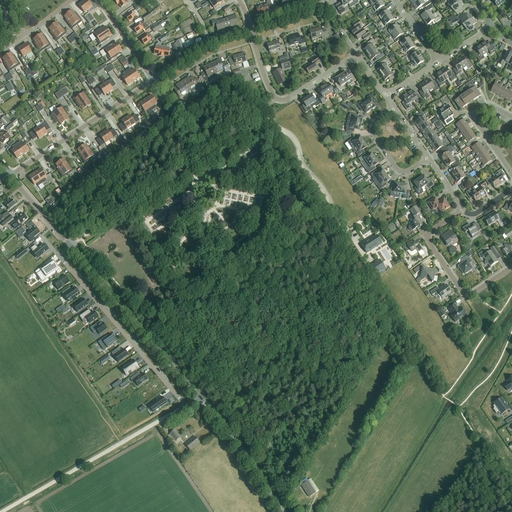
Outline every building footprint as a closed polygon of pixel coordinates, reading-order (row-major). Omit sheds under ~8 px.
[(92,7),(87,0),(84,0),(78,5),(84,13),(92,7)] [(215,0),(208,5),(209,7),(212,5),(214,8),(223,2),(221,0),(215,0)] [(269,8),(272,7),(270,0),(267,0),(266,0),(267,4),(256,7),(258,15),(270,12),(269,8)] [(348,4),(345,0),(338,0),(340,2),(335,6),(341,14),(345,11),(343,8),(348,4)] [(421,0),(420,0),(413,5),(417,9),(424,5),(425,7),(430,4),(428,1),(424,4),(421,0)] [(451,8),(461,1),(459,0),(447,0),(450,8),(451,8)] [(378,13),(383,10),(382,7),(384,6),(381,1),(373,6),(376,11),(377,10),(378,13)] [(461,1),(451,8),(451,9),(457,15),(462,11),(460,8),(463,7),(462,3),(461,1)] [(137,11),(143,6),(141,3),(134,7),(137,11)] [(424,21),(432,15),(429,11),(433,8),(431,5),(426,9),(428,11),(421,16),(424,21)] [(160,10),(158,7),(143,17),(145,20),(160,10)] [(68,13),(77,25),(83,21),(75,12),(74,13),(72,10),(68,13)] [(382,20),(390,15),(387,11),(385,12),(383,10),(378,13),(380,15),(379,16),(382,20)] [(134,11),(132,12),(132,11),(125,16),(129,22),(136,17),(134,15),(136,14),(134,11)] [(72,29),(77,25),(68,13),(64,16),(66,19),(65,20),(72,29)] [(95,19),(90,13),(85,17),(90,23),(95,19)] [(462,26),(473,19),(471,17),(469,15),(466,16),(464,14),(459,17),(462,25),(462,26)] [(388,27),(393,24),(391,21),(393,20),(390,15),(382,20),(385,25),(386,25),(388,27)] [(432,15),(424,21),(427,25),(434,20),(436,23),(441,20),(439,17),(435,20),(432,15)] [(225,19),(227,27),(238,24),(235,16),(225,19)] [(217,30),(227,27),(225,19),(216,22),(216,20),(211,21),(213,27),(216,26),(217,30)] [(473,19),(462,26),(463,26),(469,32),(474,29),(472,26),(475,24),(474,20),(473,19)] [(155,32),(162,27),(162,28),(167,25),(164,20),(152,28),(155,32)] [(354,35),(361,30),(359,26),(362,25),(359,20),(354,24),(355,26),(350,30),(354,35)] [(143,23),(142,21),(133,27),(136,33),(144,28),(144,29),(147,27),(144,22),(143,23)] [(53,25),(62,37),(67,33),(60,24),(59,25),(57,22),(53,25)] [(392,35),(400,30),(397,25),(394,26),(393,24),(388,27),(389,30),(392,35)] [(57,41),(62,37),(53,25),(49,28),(51,31),(50,32),(57,41)] [(96,39),(108,31),(106,27),(103,29),(102,27),(92,34),(96,39)] [(322,38),(327,37),(325,30),(321,31),(320,28),(309,31),(312,39),(323,36),(323,37),(322,38)] [(361,30),(354,35),(358,40),(362,37),(364,40),(370,36),(367,31),(365,33),(362,29),(361,30)] [(399,40),(402,38),(401,36),(403,34),(400,30),(392,35),(395,39),(396,39),(397,41),(399,41),(399,40)] [(108,31),(96,39),(99,45),(109,38),(108,37),(111,35),(108,31)] [(149,33),(147,34),(140,39),(144,44),(151,40),(149,37),(151,36),(149,33)] [(37,36),(45,49),(51,46),(45,36),(43,37),(42,34),(37,36)] [(72,43),(77,39),(73,34),(68,38),(72,43)] [(300,44),(305,43),(304,37),(300,38),(299,34),(294,36),(295,36),(288,38),(290,45),(300,43),(300,44)] [(40,53),(45,49),(37,36),(33,39),(35,42),(34,43),(40,53)] [(403,48),(411,42),(408,38),(406,39),(404,37),(402,38),(399,40),(399,41),(403,48)] [(175,41),(179,51),(184,49),(193,44),(191,40),(189,40),(185,43),(183,38),(180,40),(180,39),(175,41)] [(367,55),(376,49),(373,46),(376,44),(373,39),(367,43),(369,46),(363,50),(367,55)] [(280,50),(283,49),(282,44),(279,45),(278,41),(274,42),(274,43),(267,45),(269,52),(280,49),(280,50)] [(409,54),(414,51),(412,49),(414,47),(411,42),(403,48),(406,52),(407,52),(409,54)] [(490,43),(487,45),(485,42),(480,45),(486,53),(489,52),(491,54),(496,51),(490,43)] [(23,57),(26,55),(32,52),(26,43),(18,49),(23,57)] [(107,55),(119,47),(116,43),(113,45),(112,43),(99,52),(103,57),(106,55),(107,55)] [(161,57),(163,46),(156,45),(156,47),(155,47),(154,54),(159,55),(158,56),(161,57)] [(163,45),(163,46),(161,57),(163,57),(164,56),(169,57),(170,50),(170,48),(166,47),(167,45),(163,45)] [(483,55),(486,53),(480,45),(475,48),(479,54),(476,55),(480,61),(485,58),(483,55)] [(122,51),(119,47),(107,55),(110,61),(120,54),(119,53),(122,51)] [(376,49),(367,55),(371,60),(376,57),(379,60),(384,56),(381,51),(378,53),(376,49)] [(413,62),(421,57),(417,52),(415,53),(414,51),(409,54),(410,57),(413,62)] [(508,64),(511,56),(511,54),(507,52),(504,57),(502,55),(497,63),(503,66),(505,63),(508,64)] [(7,56),(15,68),(20,65),(14,55),(13,56),(11,53),(7,56)] [(243,62),(247,61),(244,53),(233,56),(235,65),(243,63),(243,62)] [(128,60),(124,55),(119,59),(122,64),(128,60)] [(9,72),(15,68),(7,56),(2,58),(4,61),(3,62),(9,72)] [(316,65),(320,62),(315,56),(309,60),(311,63),(304,67),(309,74),(318,68),(316,65)] [(421,67),(423,66),(421,63),(424,61),(421,57),(413,62),(409,64),(410,66),(414,64),(416,67),(419,65),(421,67)] [(457,60),(463,69),(466,67),(468,69),(473,66),(469,60),(466,62),(463,57),(457,60)] [(381,75),(389,69),(387,66),(390,63),(387,58),(380,62),(382,66),(377,69),(381,75)] [(282,69),(280,69),(273,73),(276,80),(277,83),(278,83),(279,85),(287,81),(282,72),(291,69),(288,59),(280,62),(282,69)] [(211,64),(216,74),(224,70),(225,73),(230,70),(226,62),(222,65),(220,60),(211,64)] [(460,71),(463,69),(457,60),(452,63),(456,69),(453,71),(457,76),(461,73),(460,71)] [(217,76),(216,74),(211,64),(203,68),(205,72),(201,74),(202,76),(204,81),(205,82),(209,80),(208,77),(214,75),(215,77),(217,76)] [(27,69),(30,74),(32,77),(37,73),(33,66),(27,69)] [(126,71),(133,82),(140,78),(134,69),(132,71),(130,68),(126,71)] [(441,71),(446,80),(449,78),(451,81),(456,78),(452,72),(449,73),(446,68),(441,71)] [(389,69),(381,75),(384,80),(390,76),(392,79),(398,75),(394,71),(392,72),(389,69)] [(127,86),(133,82),(126,71),(122,73),(124,76),(122,77),(127,86)] [(443,82),(446,80),(441,71),(435,75),(439,80),(437,82),(440,87),(445,84),(443,82)] [(341,75),(346,83),(349,81),(351,84),(356,81),(351,73),(348,75),(346,72),(341,75)] [(342,86),(346,83),(341,75),(335,79),(337,82),(334,84),(339,91),(344,88),(342,86)] [(96,81),(94,78),(93,76),(90,78),(89,76),(86,78),(91,85),(96,81)] [(182,82),(189,92),(191,90),(192,92),(194,92),(197,90),(197,88),(198,88),(199,86),(198,85),(200,84),(200,83),(202,82),(199,78),(197,79),(197,78),(194,80),(192,77),(189,79),(188,77),(182,82)] [(103,84),(109,93),(113,90),(112,88),(116,85),(112,79),(103,84)] [(424,83),(429,91),(432,89),(434,92),(439,89),(435,83),(432,85),(429,79),(424,83)] [(500,86),(499,85),(496,84),(498,81),(496,80),(494,83),(495,83),(490,91),(495,94),(500,86)] [(186,93),(189,92),(182,82),(176,86),(177,87),(174,89),(179,98),(183,96),(184,96),(185,96),(185,95),(186,94),(186,93)] [(323,87),(329,95),(332,93),(333,96),(339,93),(334,86),(331,88),(328,83),(323,87)] [(426,93),(429,91),(424,83),(418,86),(422,91),(420,93),(424,99),(426,97),(427,99),(429,97),(426,93)] [(467,86),(470,90),(476,99),(481,96),(472,83),(467,86)] [(505,88),(504,88),(501,86),(502,84),(500,83),(499,85),(500,86),(495,94),(500,97),(505,88)] [(104,96),(109,93),(103,84),(95,90),(99,96),(103,94),(104,96)] [(509,91),(508,90),(506,89),(507,86),(505,85),(504,88),(505,88),(500,97),(505,99),(509,91)] [(60,90),(64,96),(69,92),(66,87),(60,90)] [(325,97),(329,95),(323,87),(318,90),(321,95),(318,97),(322,103),(327,100),(325,97)] [(59,99),(64,96),(60,90),(55,94),(59,99)] [(407,94),(412,102),(415,100),(417,102),(421,99),(418,94),(415,96),(412,90),(407,94)] [(465,94),(470,103),(476,99),(470,90),(465,94)] [(78,95),(87,107),(91,105),(89,102),(90,101),(84,91),(78,95)] [(366,103),(371,110),(372,109),(372,110),(376,107),(373,102),(376,101),(371,94),(367,97),(367,98),(368,101),(366,103)] [(409,104),(412,102),(407,94),(402,97),(405,103),(403,104),(407,110),(411,107),(409,104)] [(459,98),(465,106),(470,103),(465,94),(459,98)] [(83,110),(87,107),(78,95),(73,98),(79,108),(81,107),(83,110)] [(145,99),(153,110),(157,108),(155,105),(157,104),(152,95),(145,99)] [(306,98),(311,105),(312,107),(314,105),(316,107),(318,105),(318,106),(321,104),(317,99),(315,100),(311,95),(306,98)] [(308,107),(311,105),(306,98),(302,101),(304,105),(300,107),(305,114),(308,112),(307,112),(310,110),(308,107)] [(460,110),(465,106),(459,98),(454,101),(460,110)] [(149,113),(153,110),(145,99),(139,103),(145,112),(147,110),(149,113)] [(354,109),(355,109),(357,107),(349,102),(348,101),(348,102),(347,104),(354,108),(354,109)] [(371,110),(366,103),(363,104),(361,102),(356,105),(361,111),(363,109),(366,114),(370,111),(371,110)] [(56,109),(65,122),(69,119),(67,116),(68,115),(62,105),(56,109)] [(451,109),(448,105),(446,106),(444,105),(442,108),(439,111),(442,115),(441,115),(445,121),(444,122),(446,126),(454,121),(451,117),(453,116),(449,110),(451,109)] [(61,125),(65,122),(56,109),(51,113),(57,123),(59,122),(61,125)] [(418,127),(426,121),(423,116),(424,115),(423,112),(417,116),(419,119),(414,122),(418,127)] [(352,123),(361,125),(361,124),(362,124),(363,119),(357,118),(358,115),(350,113),(348,118),(350,118),(353,120),(352,123)] [(131,126),(127,129),(135,124),(139,121),(135,114),(131,117),(130,115),(125,118),(131,126)] [(6,126),(10,122),(5,116),(1,120),(6,126)] [(18,121),(15,118),(5,127),(8,131),(14,126),(14,125),(18,121)] [(123,132),(127,129),(131,126),(125,118),(121,121),(123,123),(118,126),(123,132)] [(459,129),(466,124),(463,120),(456,125),(458,128),(456,130),(457,132),(459,130),(459,129)] [(421,132),(432,125),(431,125),(430,126),(426,121),(418,127),(421,132)] [(37,128),(43,136),(47,134),(46,132),(50,129),(46,122),(45,123),(42,125),(37,128)] [(360,126),(361,125),(352,123),(351,126),(348,126),(347,125),(345,130),(347,131),(352,132),(354,132),(354,129),(360,131),(361,126),(360,126)] [(462,134),(470,129),(466,124),(459,129),(459,130),(461,133),(459,135),(460,136),(462,135),(462,134)] [(425,137),(433,131),(431,128),(432,126),(432,125),(421,132),(425,137)] [(39,139),(43,136),(37,128),(33,131),(29,134),(33,140),(37,137),(39,139)] [(108,130),(103,132),(109,141),(113,138),(117,135),(113,129),(109,132),(108,130)] [(463,141),(465,139),(465,138),(473,133),(470,129),(462,134),(462,135),(464,137),(462,139),(463,141)] [(10,137),(9,135),(5,131),(0,135),(0,138),(1,141),(3,143),(10,137)] [(428,142),(437,136),(433,131),(425,137),(428,142)] [(101,137),(96,140),(101,146),(105,144),(109,141),(103,132),(99,135),(101,137)] [(465,138),(465,139),(467,142),(465,144),(466,145),(468,144),(469,145),(473,142),(472,140),(476,138),(473,133),(465,138)] [(431,147),(440,141),(437,136),(428,142),(431,147)] [(352,150),(356,147),(363,142),(363,141),(360,137),(356,140),(354,137),(348,142),(351,146),(350,146),(352,149),(352,150)] [(16,144),(23,155),(29,151),(24,142),(22,144),(20,141),(16,144)] [(443,150),(447,148),(445,145),(443,146),(440,141),(431,147),(432,147),(435,152),(440,149),(442,151),(443,150)] [(364,143),(363,142),(356,147),(352,150),(354,153),(355,152),(358,156),(364,152),(362,150),(367,147),(364,142),(364,143)] [(475,153),(482,147),(479,143),(471,148),(474,152),(471,153),(473,155),(475,153)] [(17,159),(23,155),(16,144),(12,147),(13,149),(11,151),(17,159)] [(82,147),(90,160),(95,156),(89,146),(88,147),(86,144),(82,147)] [(443,162),(452,157),(450,154),(454,151),(450,146),(447,148),(443,150),(445,154),(440,157),(443,162)] [(84,163),(90,160),(82,147),(77,150),(79,153),(78,154),(84,163)] [(474,158),(476,160),(478,158),(478,157),(485,152),(482,147),(475,153),(477,156),(474,158)] [(479,164),(481,162),(481,161),(488,156),(485,152),(478,157),(478,158),(476,160),(479,164)] [(363,166),(374,158),(374,157),(372,153),(367,156),(365,154),(358,159),(361,163),(363,166)] [(492,161),(488,156),(481,161),(481,162),(483,165),(481,167),(482,168),(484,167),(484,166),(492,161)] [(454,166),(459,163),(460,162),(457,158),(454,160),(452,157),(443,162),(447,167),(452,164),(454,166)] [(374,158),(363,166),(366,169),(365,169),(368,173),(375,169),(374,166),(378,163),(376,159),(375,159),(374,158)] [(60,162),(68,174),(74,170),(67,161),(66,162),(64,159),(60,162)] [(63,178),(68,174),(60,162),(55,164),(57,167),(56,168),(63,178)] [(454,178),(462,172),(460,169),(462,167),(459,163),(454,166),(456,169),(450,172),(454,178)] [(35,172),(42,183),(46,181),(45,178),(47,177),(41,168),(35,172)] [(375,182),(386,175),(385,174),(386,174),(383,170),(378,173),(376,170),(370,175),(373,179),(375,182)] [(494,177),(500,185),(505,182),(501,176),(504,175),(500,170),(496,173),(497,175),(494,177)] [(38,186),(42,183),(35,172),(29,177),(34,185),(36,184),(38,186)] [(462,172),(454,178),(457,183),(463,179),(465,182),(472,178),(469,174),(468,175),(466,173),(464,175),(462,172)] [(386,175),(375,182),(377,186),(380,190),(387,185),(385,183),(390,180),(387,175),(386,176),(386,175)] [(419,179),(424,187),(426,185),(429,187),(430,188),(434,185),(429,178),(427,180),(423,175),(419,178),(420,178),(419,179)] [(353,184),(362,178),(360,176),(351,181),(353,184)] [(495,189),(500,185),(494,177),(491,179),(490,177),(488,178),(487,177),(485,179),(489,185),(491,183),(495,189)] [(422,188),(424,187),(419,179),(418,180),(418,179),(413,182),(417,187),(414,188),(419,195),(423,192),(422,191),(422,188)] [(475,190),(481,198),(486,195),(482,189),(487,186),(483,181),(481,183),(481,182),(476,185),(478,188),(475,190)] [(399,193),(401,184),(400,184),(395,183),(394,189),(391,188),(390,196),(395,197),(395,196),(396,193),(399,193)] [(401,184),(399,193),(402,194),(403,197),(402,198),(407,199),(409,191),(406,190),(407,185),(402,184),(402,185),(401,184)] [(481,198),(475,190),(472,192),(470,189),(466,192),(470,199),(473,197),(476,202),(481,198)] [(9,210),(16,204),(12,200),(10,201),(7,198),(3,201),(6,204),(5,205),(9,210)] [(441,212),(449,207),(444,199),(438,203),(435,198),(428,203),(433,210),(438,207),(441,212)] [(410,210),(413,215),(410,217),(411,218),(410,219),(413,223),(409,226),(409,227),(408,227),(408,228),(409,229),(409,230),(410,230),(411,230),(411,231),(412,230),(414,229),(416,228),(416,229),(419,227),(420,227),(423,225),(416,215),(420,213),(415,206),(410,210)] [(0,217),(2,220),(9,214),(9,213),(7,211),(2,214),(0,215),(0,217)] [(488,226),(497,221),(499,219),(496,215),(495,212),(484,219),(488,226)] [(2,220),(0,220),(0,222),(3,227),(13,218),(10,215),(9,214),(2,220)] [(15,222),(12,224),(15,229),(21,224),(27,219),(23,214),(17,219),(17,220),(15,222)] [(41,234),(36,228),(36,227),(31,222),(29,224),(28,222),(25,224),(30,230),(28,231),(29,233),(26,236),(31,242),(41,234)] [(478,232),(481,230),(476,223),(470,227),(469,224),(463,228),(465,233),(468,231),(472,238),(479,234),(478,232)] [(20,238),(23,235),(24,237),(27,234),(22,227),(15,232),(20,238)] [(446,238),(444,240),(448,246),(450,249),(450,251),(451,253),(453,253),(455,252),(456,250),(454,248),(452,247),(451,246),(458,242),(452,234),(450,231),(444,234),(446,238)] [(360,243),(366,253),(382,243),(377,235),(373,238),(372,236),(367,239),(368,239),(365,241),(365,240),(360,243)] [(424,254),(422,250),(416,242),(410,245),(409,243),(403,247),(406,252),(407,251),(409,254),(410,255),(411,256),(412,256),(413,255),(418,252),(420,256),(424,254)] [(511,242),(507,242),(505,249),(500,251),(504,256),(508,254),(511,253),(511,242)] [(35,245),(30,249),(34,253),(35,252),(39,257),(48,249),(44,244),(38,249),(35,245)] [(491,250),(488,253),(485,249),(479,253),(482,257),(483,257),(484,257),(486,261),(488,264),(490,266),(497,261),(493,255),(497,253),(493,247),(490,249),(491,250)] [(15,256),(18,259),(27,252),(24,249),(15,256)] [(464,274),(472,269),(468,264),(471,262),(467,257),(461,261),(463,264),(459,266),(464,274)] [(374,263),(372,265),(371,264),(367,267),(373,276),(385,268),(379,259),(374,262),(374,263)] [(38,273),(36,274),(43,283),(49,278),(56,273),(55,271),(59,269),(54,262),(38,273)] [(435,274),(432,269),(431,270),(424,268),(422,270),(420,277),(416,280),(418,283),(424,278),(430,279),(432,282),(433,281),(434,274),(435,274)] [(65,275),(53,283),(58,290),(70,282),(69,282),(65,275)] [(154,283),(158,280),(155,275),(150,279),(154,283)] [(442,298),(450,292),(446,286),(439,290),(437,287),(430,292),(432,295),(435,293),(437,296),(440,294),(442,298)] [(74,287),(69,291),(67,289),(61,294),(67,303),(79,294),(74,287)] [(73,306),(77,313),(88,305),(83,299),(73,306)] [(455,322),(466,315),(461,308),(458,310),(455,304),(448,308),(452,314),(450,315),(455,322)] [(89,309),(79,316),(83,322),(84,323),(88,320),(90,323),(98,318),(94,312),(92,314),(89,309)] [(98,322),(90,328),(93,333),(97,331),(100,335),(107,329),(103,323),(100,325),(98,322)] [(108,339),(107,336),(98,342),(104,351),(107,348),(117,341),(113,335),(108,339)] [(119,347),(111,353),(118,363),(128,355),(124,349),(121,351),(119,347)] [(133,360),(121,368),(123,371),(124,372),(127,376),(138,368),(133,360)] [(138,373),(130,379),(132,382),(134,381),(138,387),(148,380),(143,373),(140,376),(138,373)] [(162,397),(149,406),(153,413),(167,403),(162,397)] [(509,409),(502,398),(496,401),(496,400),(493,402),(496,407),(493,409),(496,413),(499,412),(501,415),(509,409)] [(180,437),(174,430),(167,436),(172,443),(175,440),(176,441),(180,437)] [(190,450),(199,442),(194,437),(185,444),(190,450)] [(309,497),(315,493),(307,481),(301,485),(309,497)]
